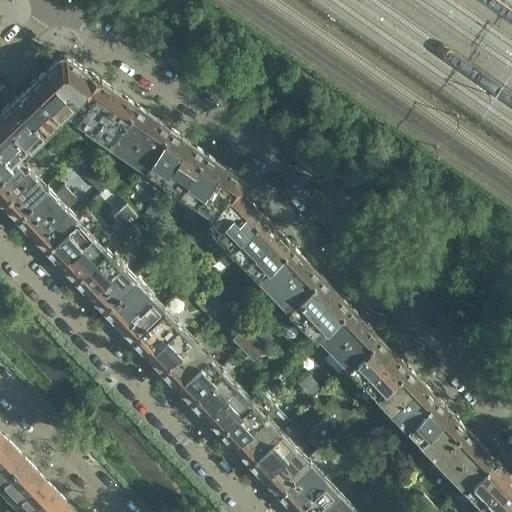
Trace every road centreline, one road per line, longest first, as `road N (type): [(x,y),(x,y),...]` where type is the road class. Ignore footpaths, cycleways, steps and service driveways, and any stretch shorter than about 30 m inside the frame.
road 1 (residential): [(511,427),(280,172),(55,6)]
road 2 (residential): [(254,511),(0,244)]
road 3 (residential): [(0,383),(122,511)]
